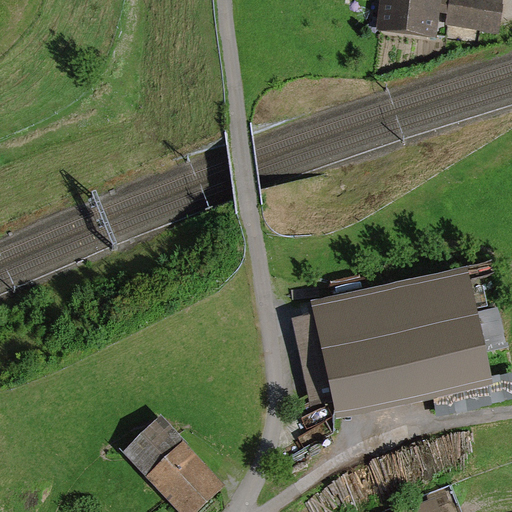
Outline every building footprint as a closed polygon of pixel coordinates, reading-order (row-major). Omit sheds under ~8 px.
[(443,0),(384,0),(382,32),(441,37),(443,0)] [(452,0),(450,27),(501,31),(503,2),(482,0),(452,0)] [(468,297),(297,325),(311,415),(483,386),(468,297)] [(207,511),(228,493),(164,424),(125,459),(173,511),(207,511)] [(444,511),(441,503),(416,511),(444,511)]
